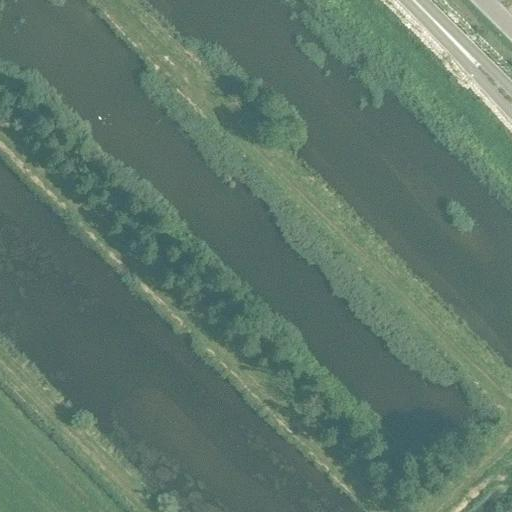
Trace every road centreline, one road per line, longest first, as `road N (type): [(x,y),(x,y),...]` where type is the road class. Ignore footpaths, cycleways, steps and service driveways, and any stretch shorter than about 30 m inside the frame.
road 1 (track): [(107,0),(511,403)]
road 2 (secondary): [(402,0),(511,110)]
road 3 (secondary): [(511,90),(421,0)]
